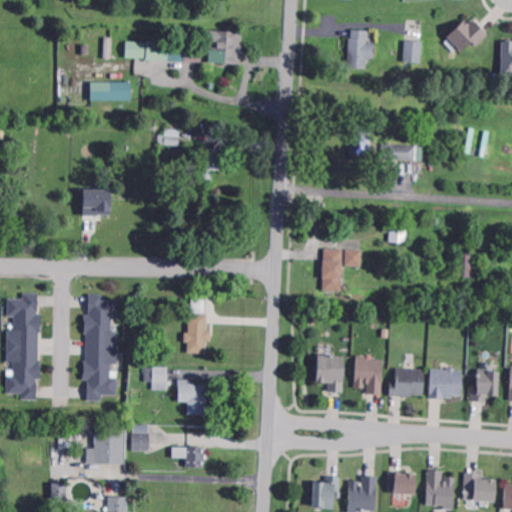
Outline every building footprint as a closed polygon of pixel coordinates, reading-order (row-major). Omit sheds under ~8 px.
[(469,24),(474,20),(488,35),(476,46),(472,42),(462,52),(447,37),(465,20),(469,24)] [(369,41),(376,41),(376,58),(368,57),(367,67),(348,66),(350,37),(352,37),(353,28),(369,29),(369,41)] [(241,62),(208,60),(209,47),(211,48),(211,39),(206,39),(207,29),(242,30),(241,62)] [(112,58),(104,58),(105,37),(113,38),(112,58)] [(185,42),(184,61),(147,60),(147,58),(126,57),(127,41),(147,42),(147,40),(185,42)] [(422,62),(407,61),(407,42),(422,43),(422,62)] [(511,76),(502,76),(502,42),(511,42),(511,76)] [(89,55),(81,55),(81,45),(89,45),(89,55)] [(200,61),(200,46),(184,46),(184,61),(200,61)] [(132,100),(92,100),(92,82),(132,82),(132,100)] [(368,161),(358,161),(358,156),(350,155),(352,126),(371,127),(368,161)] [(179,136),(188,137),(187,144),(179,143),(179,146),(158,145),(158,135),(165,136),(165,128),(180,130),(179,136)] [(423,160),(381,157),(382,143),(424,146),(423,160)] [(225,169),(215,168),(214,179),(203,178),(205,155),(201,155),(202,146),(226,148),(225,169)] [(82,214),(111,214),(111,189),(82,189),(82,214)] [(407,242),(390,241),(391,226),(408,228),(407,242)] [(342,290),(323,289),(325,247),(344,248),(342,290)] [(363,265),(346,265),(347,248),(364,248),(363,265)] [(473,276),(456,275),(458,249),(474,250),(473,276)] [(39,311),(37,311),(37,315),(42,315),(42,334),(39,334),(39,362),(42,362),(42,379),(37,379),(37,382),(38,382),(38,400),(23,400),(23,394),(7,394),(7,377),(14,377),(14,363),(7,363),(8,331),(15,331),(15,317),(8,317),(8,300),(24,300),(24,294),(39,294),(39,311)] [(119,319),(113,318),(112,332),(119,332),(119,364),(112,364),(112,371),(118,371),(118,395),(103,395),(102,401),(88,401),(88,384),(89,384),(89,380),(84,380),(84,361),(87,361),(87,333),(85,333),(85,316),(90,316),(90,313),(89,313),(89,295),(104,295),(104,301),(119,301),(119,319)] [(213,340),(208,340),(208,353),(189,352),(189,342),(184,341),(185,331),(189,331),(190,312),(209,312),(209,329),(213,329),(213,340)] [(188,360),(180,360),(180,352),(188,353),(188,360)] [(344,392),(329,391),(330,381),(327,381),(326,383),(317,382),(319,354),(346,356),(344,392)] [(382,394),(368,393),(368,384),(366,383),(366,388),(355,387),(358,355),(367,355),(367,359),(384,360),(382,394)] [(169,389),(154,389),(154,381),(146,381),(146,365),(169,366),(169,389)] [(457,370),(464,370),(463,395),(454,395),(454,397),(445,397),(445,399),(431,398),(432,368),(449,369),(449,367),(457,367),(457,370)] [(425,395),(413,394),(413,397),(391,395),(392,380),(397,380),(398,368),(426,369),(425,395)] [(499,396),(490,395),(490,397),(486,396),(486,402),(472,401),(473,385),(478,385),(479,368),(501,370),(499,396)] [(207,414),(189,413),(189,401),(180,400),(180,379),(192,379),(192,383),(208,383),(207,414)] [(124,464),(87,463),(88,448),(94,448),(95,427),(125,428),(124,464)] [(151,449),(134,449),(134,431),(151,432),(151,449)] [(205,466),(187,465),(188,445),(205,446),(205,466)] [(444,480),(444,477),(455,478),(453,510),(443,509),(443,506),(426,505),(428,471),(442,472),(442,480),(444,480)] [(406,474),(406,473),(414,474),(414,475),(417,475),(416,495),(394,494),(395,490),(388,489),(389,472),(400,473),(400,474),(406,474)] [(495,503),(473,501),(473,500),(464,500),(465,473),(481,474),(481,478),(497,479),(495,503)] [(340,492),(335,491),(334,509),(322,508),(322,506),(313,505),(314,481),(326,482),(326,476),(341,477),(340,492)] [(375,511),(364,511),(348,511),(350,481),(360,481),(359,484),(362,484),(363,476),(378,477),(375,511)] [(51,498),(66,498),(66,482),(51,481),(51,498)] [(511,482),(503,482),(502,508),(511,508),(511,482)] [(135,511),(109,511),(109,495),(130,495),(129,511),(135,511)]
